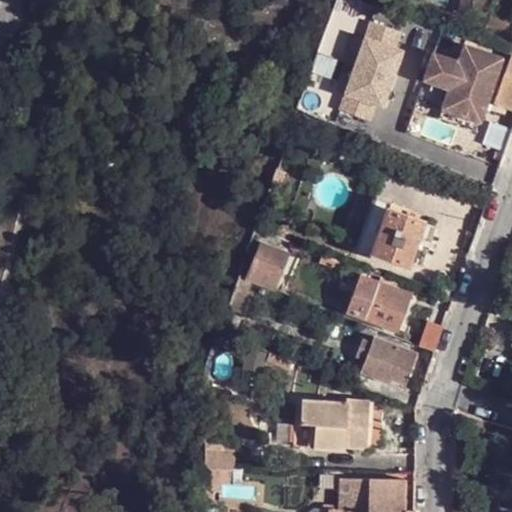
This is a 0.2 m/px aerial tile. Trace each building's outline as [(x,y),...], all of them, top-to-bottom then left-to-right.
[(376,121),(407,29),(367,16),(336,108),(376,121)] [(433,51),(423,79),(449,89),(443,108),(480,121),(502,58),(464,45),(459,60),(433,51)] [(494,104),(511,110),(511,55),(494,104)] [(23,90),(38,93),(45,68),(30,64),(23,90)] [(480,121),(443,108),(439,118),(477,130),(480,121)] [(265,200),(274,203),(286,171),(277,167),(265,200)] [(465,202),(477,206),(481,194),(470,190),(465,202)] [(410,265),(426,220),(390,209),(393,202),(378,197),(359,246),(410,265)] [(288,252),(263,241),(250,275),(253,277),(275,286),(288,252)] [(246,274),(255,249),(249,247),(241,271),(246,274)] [(343,269),(346,261),(324,252),(323,256),(323,260),(325,262),(343,269)] [(231,306),(243,309),(253,277),(250,275),(246,274),(241,271),(231,306)] [(356,313),(398,331),(411,295),(368,278),(356,313)] [(405,385),(418,355),(375,337),(361,370),(385,381),(386,377),(391,379),(405,385)] [(371,400),(347,398),(347,402),(301,399),(299,420),(309,421),(308,445),(343,448),(344,444),(366,446),(371,400)] [(206,447),(204,466),(234,467),(238,466),(238,448),(206,447)] [(234,467),(204,466),(204,485),(234,485),(234,467)] [(405,480),(356,478),(356,495),(371,495),(370,511),(415,511),(415,510),(405,510),(405,480)]
